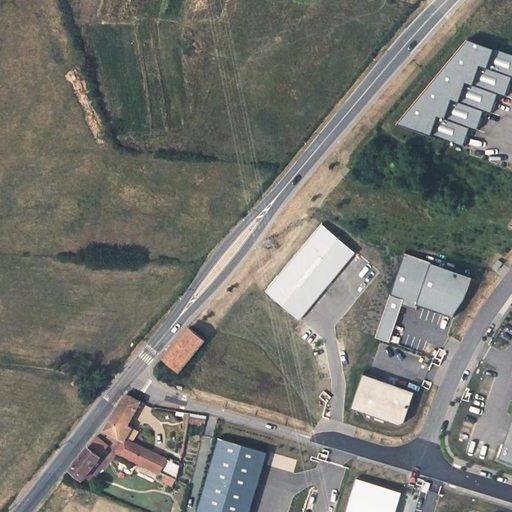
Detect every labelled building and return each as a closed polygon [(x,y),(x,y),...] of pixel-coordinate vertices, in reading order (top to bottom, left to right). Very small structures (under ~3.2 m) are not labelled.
[(511,53),(468,39),(397,124),(465,147),(470,127),(478,130),(484,109),(492,112),(499,93),(507,95),(511,81),(511,53)] [(359,253),(325,225),(266,292),(297,316),(359,253)] [(475,276),(407,253),(377,336),(388,341),(403,306),(415,309),(418,306),(453,316),(466,302),(475,276)] [(205,341),(190,328),(164,359),(179,372),(205,341)] [(417,391),(364,376),(352,409),(401,424),(405,419),(417,391)] [(132,386),(109,421),(125,431),(129,434),(136,421),(132,419),(148,393),(132,386)] [(145,427),(136,421),(129,434),(138,439),(145,427)] [(511,426),(500,460),(511,463),(511,426)] [(101,428),(76,463),(89,471),(111,436),(101,428)] [(129,434),(125,431),(116,446),(130,454),(138,440),(138,439),(129,434)] [(248,511),(265,453),(218,439),(197,511),(248,511)] [(180,467),(138,440),(130,454),(173,480),(180,467)] [(394,511),(400,493),(356,480),(345,511),(394,511)]
